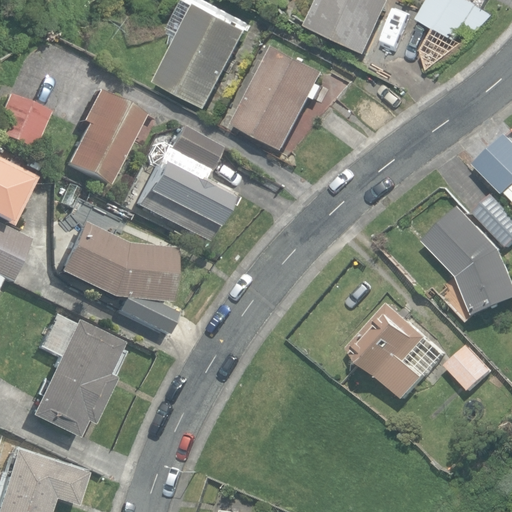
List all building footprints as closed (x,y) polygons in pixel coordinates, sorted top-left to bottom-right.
[(321,0),(308,27),(367,57),(395,2),(391,0),(321,0)] [(469,40),(491,15),(466,0),(430,0),(418,20),(455,42),(459,35),(469,40)] [(158,83),(206,109),(248,31),(199,5),(198,7),(187,1),(172,29),(183,35),(158,83)] [(235,124),(284,150),(325,73),(276,47),(235,124)] [(64,165),(106,186),(143,114),(95,90),(79,120),(85,124),(64,165)] [(0,109),(0,135),(31,149),(47,112),(6,95),(0,109)] [(221,124),(229,129),(235,118),(227,113),(221,124)] [(134,205),(205,243),(230,195),(201,180),(218,147),(178,127),(168,147),(159,142),(150,145),(145,155),(147,163),(154,167),(134,205)] [(477,164),(505,193),(511,186),(511,139),(507,134),(477,164)] [(0,222),(10,227),(34,178),(0,161),(0,222)] [(72,209),(79,191),(64,186),(58,204),(72,209)] [(474,212),(507,247),(511,242),(511,214),(493,195),(474,212)] [(464,280),(481,318),(511,304),(511,266),(506,252),(464,209),(429,243),(464,280)] [(84,223),(59,271),(110,298),(121,296),(115,311),(164,337),(175,313),(158,303),(170,302),(175,248),(138,245),(84,223)] [(0,277),(9,281),(29,240),(0,226),(0,277)] [(349,349),(405,399),(425,377),(424,376),(445,353),(427,338),(428,337),(390,303),(349,349)] [(53,357),(69,322),(51,314),(36,349),(53,357)] [(29,417),(75,440),(83,423),(90,427),(113,381),(106,377),(122,346),(76,323),(29,417)] [(448,366),(471,391),(492,371),(469,346),(448,366)] [(0,490),(0,511),(46,511),(51,498),(74,506),(85,474),(13,450),(0,490)]
